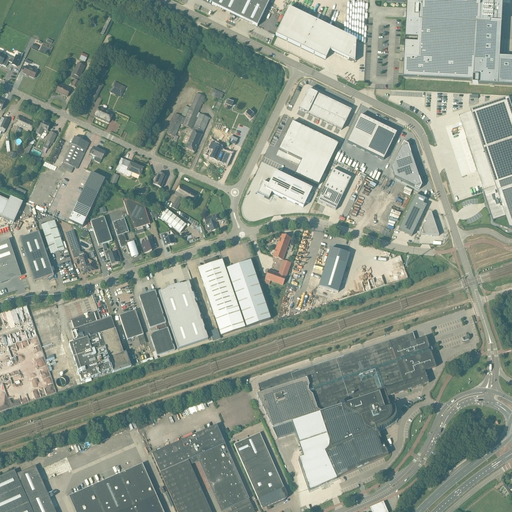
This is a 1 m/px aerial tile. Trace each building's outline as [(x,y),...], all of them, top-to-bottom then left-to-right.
[(214,0),(212,5),(257,27),(266,8),(270,0),(269,0),(265,9),(247,0),(214,0)] [(247,0),(265,9),(269,0),(247,0)] [(387,0),(387,2),(407,3),(404,78),(473,82),(473,84),(511,86),(511,58),(500,58),(503,0),(387,0)] [(289,8),(276,36),(326,60),(330,51),(352,61),(355,63),(355,60),(356,41),(289,8)] [(0,52),(0,64),(2,66),(2,65),(6,67),(8,62),(12,64),(12,65),(17,67),(21,58),(16,56),(14,59),(0,52)] [(84,67),(77,64),(72,75),(76,77),(72,87),(76,89),(82,75),(81,75),(84,67)] [(37,72),(26,66),(23,74),(34,79),(37,72)] [(100,84),(101,85),(108,72),(103,69),(86,100),(90,102),(93,96),(100,84)] [(119,92),(123,94),(126,88),(114,82),(110,92),(117,95),(119,92)] [(59,85),(55,93),(60,95),(61,94),(63,95),(67,97),(71,89),(66,87),(66,88),(59,85)] [(224,94),(213,89),(211,95),(219,99),(219,98),(221,99),(224,94)] [(302,103),(299,110),(307,114),(341,131),(351,111),(317,95),(308,90),(303,101),(304,101),(303,103),(302,103)] [(205,97),(196,94),(190,108),(185,106),(181,115),(186,117),(185,119),(175,114),(166,134),(175,137),(180,124),(191,129),(193,131),(185,149),(195,153),(197,146),(202,135),(209,118),(200,114),(198,113),(205,97)] [(510,100),(459,117),(461,122),(477,172),(484,193),(483,193),(484,195),(485,195),(494,223),(495,224),(496,225),(498,224),(509,228),(509,230),(511,230),(511,107),(510,101),(510,100)] [(113,113),(99,107),(98,109),(95,115),(94,118),(109,124),(109,122),(110,122),(113,116),(112,116),(113,113)] [(230,125),(235,114),(224,109),(219,121),(230,125)] [(249,111),(246,115),(251,119),(254,115),(249,111)] [(133,115),(130,121),(141,126),(143,120),(133,115)] [(360,116),(347,143),(383,160),(396,133),(360,116)] [(35,124),(18,117),(14,125),(31,132),(35,124)] [(0,131),(4,133),(6,130),(10,121),(4,119),(2,118),(0,121),(0,131)] [(46,124),(43,122),(40,128),(39,128),(36,134),(41,136),(42,133),(47,135),(48,132),(47,132),(50,126),(50,124),(49,123),(48,123),(47,123),(46,124)] [(284,138),(279,150),(302,161),(295,175),(318,186),(338,145),(301,127),(292,122),(286,134),(287,135),(286,135),(285,138),(284,138)] [(47,160),(27,202),(48,212),(76,151),(82,154),(88,143),(65,132),(60,144),(51,162),(47,160)] [(56,135),(50,133),(46,141),(43,148),(48,150),(51,143),(52,144),(56,135)] [(231,137),(228,143),(235,145),(238,140),(231,137)] [(36,143),(33,138),(26,143),(27,143),(23,150),(24,151),(22,154),(28,157),(30,153),(29,153),(32,146),(31,146),(36,143)] [(212,142),(209,149),(212,151),(209,159),(217,162),(218,161),(219,162),(221,163),(226,165),(230,155),(223,153),(222,155),(221,154),(222,152),(219,151),(220,148),(212,142)] [(403,143),(391,168),(394,178),(419,190),(421,186),(414,166),(408,145),(403,143)] [(92,148),(89,154),(92,155),(91,155),(96,157),(94,160),(95,161),(100,164),(101,160),(102,160),(105,153),(95,148),(95,149),(92,148)] [(0,161),(0,173),(7,176),(11,167),(0,161)] [(143,169),(131,164),(129,169),(122,166),(119,172),(130,177),(132,173),(140,176),(143,169)] [(333,170),(317,202),(336,211),(351,179),(333,170)] [(261,186),(257,194),(264,197),(269,199),(271,193),(303,208),(306,203),(308,204),(312,195),(310,194),(312,190),(275,172),(269,185),(263,182),(261,186)] [(91,173),(69,221),(82,228),(105,180),(91,173)] [(165,179),(158,175),(153,185),(161,188),(165,179)] [(184,188),(180,186),(175,195),(178,197),(172,208),(176,210),(183,199),(192,205),(198,194),(184,187),(184,188)] [(26,192),(18,188),(16,194),(24,198),(26,192)] [(415,195),(398,230),(412,237),(427,206),(423,204),(425,200),(415,195)] [(9,202),(0,197),(0,216),(14,223),(23,203),(11,197),(9,202)] [(144,207),(129,200),(124,202),(133,230),(136,229),(137,232),(142,230),(142,228),(150,225),(144,207)] [(186,226),(167,210),(161,218),(180,233),(186,226)] [(220,221),(218,214),(204,219),(206,225),(209,224),(211,232),(217,230),(216,226),(217,225),(216,222),(220,221)] [(429,214),(419,235),(439,237),(431,215),(429,214)] [(112,242),(104,218),(90,222),(98,246),(112,242)] [(128,246),(128,245),(124,234),(129,233),(124,219),(112,223),(121,249),(126,247),(126,246),(128,246)] [(64,250),(54,221),(41,226),(51,254),(64,250)] [(80,253),(73,230),(65,233),(74,259),(79,257),(82,266),(81,266),(84,274),(95,270),(93,262),(92,263),(92,262),(91,261),(90,261),(90,260),(89,260),(88,260),(87,260),(85,254),(85,255),(84,254),(82,253),(80,253)] [(34,282),(54,276),(54,275),(53,275),(39,233),(20,239),(34,282)] [(170,237),(168,233),(161,236),(164,245),(168,244),(168,246),(176,244),(173,236),(170,237)] [(291,239),(281,235),(273,257),(283,261),(291,239)] [(154,247),(151,237),(144,239),(144,240),(143,240),(143,241),(142,241),(142,242),(142,243),(142,244),(141,245),(145,254),(152,252),(151,249),(154,247)] [(19,272),(9,240),(0,243),(0,284),(5,282),(6,282),(7,281),(8,280),(9,279),(9,278),(9,277),(9,276),(19,272)] [(126,246),(126,247),(128,253),(129,254),(130,254),(132,258),(138,256),(135,247),(138,246),(136,240),(131,242),(132,243),(128,245),(128,246),(126,246)] [(330,249),(319,287),(338,293),(350,254),(330,249)] [(112,254),(110,250),(104,252),(107,261),(110,260),(112,265),(119,263),(118,257),(117,258),(115,253),(112,254)] [(215,258),(214,258),(204,262),(206,266),(198,269),(221,336),(245,328),(222,261),(218,262),(217,259),(215,258)] [(250,261),(246,263),(227,269),(247,328),(270,320),(250,261)] [(291,264),(284,262),(280,275),(268,270),(265,279),(264,283),(269,285),(270,281),(283,286),(291,264)] [(159,293),(178,350),(208,340),(189,283),(181,286),(180,284),(167,288),(168,290),(159,293)] [(154,292),(154,290),(144,294),(145,295),(139,297),(150,329),(156,327),(158,332),(153,334),(150,337),(157,357),(175,351),(155,292),(154,292)] [(143,335),(135,311),(119,317),(127,341),(138,337),(141,346),(146,344),(143,335)] [(91,378),(132,368),(128,352),(123,353),(114,317),(97,321),(95,313),(88,314),(88,313),(84,314),(85,316),(72,320),(74,329),(72,330),(75,343),(71,344),(80,378),(75,379),(77,385),(92,382),(91,378)] [(218,329),(210,332),(213,341),(221,338),(218,329)] [(261,394),(256,395),(277,440),(295,434),(303,458),(298,459),(309,491),(337,479),(336,478),(388,455),(384,446),(381,447),(378,438),(381,437),(378,431),(381,430),(384,429),(386,427),(388,426),(391,425),(393,423),(395,421),(395,419),(396,418),(396,415),(396,413),(396,410),(395,407),(391,408),(388,398),(429,384),(425,372),(436,368),(431,354),(429,353),(428,350),(429,348),(426,338),(416,342),(413,333),(407,335),(258,385),(261,394)] [(205,403),(188,409),(190,414),(207,408),(205,403)] [(250,503),(249,499),(229,453),(217,426),(180,442),(190,465),(199,461),(221,511),(230,507),(232,511),(231,511),(254,511),(251,503),(250,503)] [(287,494),(260,433),(234,445),(262,510),(267,508),(284,500),(285,500),(286,499),(287,498),(287,497),(287,496),(287,495),(287,494)] [(211,511),(190,465),(180,442),(152,454),(177,511),(211,511)] [(163,511),(142,465),(69,497),(75,511),(163,511)] [(0,511),(55,511),(35,467),(16,475),(14,471),(0,477),(0,511)] [(329,494),(318,499),(322,509),(336,503),(333,496),(330,498),(329,494)] [(387,511),(383,501),(370,507),(372,511),(387,511)]
